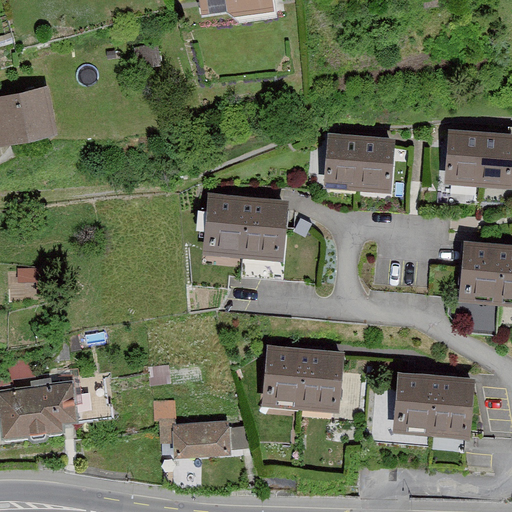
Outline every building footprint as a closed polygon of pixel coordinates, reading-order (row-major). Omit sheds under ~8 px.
[(237,23),(276,18),(273,0),(198,0),(201,15),(226,11),(237,23)] [(54,89),(0,99),(0,147),(1,150),(64,138),(54,89)] [(511,134),(449,129),(445,185),(511,189),(511,134)] [(328,133),(324,189),(391,194),(395,138),(328,133)] [(209,194),(203,254),(284,261),(290,201),(209,194)] [(511,245),(464,242),(459,302),(511,306),(511,245)] [(268,347),(262,409),(340,416),(345,354),(268,347)] [(148,367),(150,385),(171,383),(170,365),(148,367)] [(399,372),(393,434),(470,441),(476,379),(399,372)] [(74,381),(0,389),(0,418),(3,441),(64,434),(63,423),(78,422),(74,381)] [(174,401),(153,401),(155,422),(159,421),(160,442),(162,442),(170,442),(175,442),(175,425),(174,401)] [(175,442),(176,456),(203,454),(229,453),(229,449),(228,439),(227,427),(227,422),(175,425),(175,442)] [(245,425),(227,427),(228,439),(229,449),(242,449),(250,448),(245,425)] [(170,442),(162,442),(163,455),(171,454),(170,442)]
